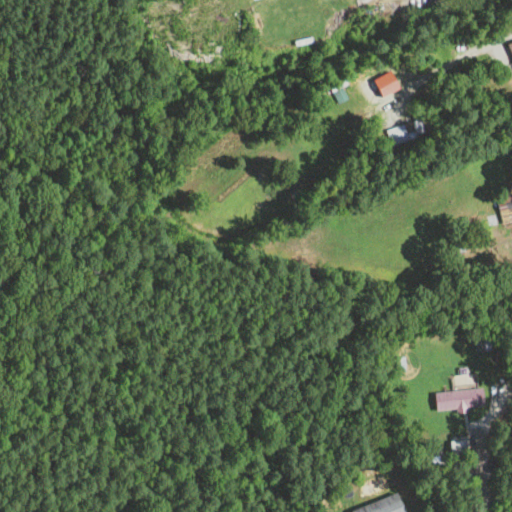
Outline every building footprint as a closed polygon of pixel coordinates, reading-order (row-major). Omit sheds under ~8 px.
[(350,104),(327,101),(326,107),(349,110),(350,104)] [(383,129),(388,145),(424,135),(419,118),(383,129)] [(511,224),(511,195),(498,195),(498,224),(511,224)] [(474,372),(454,372),(454,384),(474,384),(474,372)] [(480,407),(480,390),(434,390),(434,407),(480,407)] [(400,511),(393,493),(349,510),(349,511),(400,511)]
